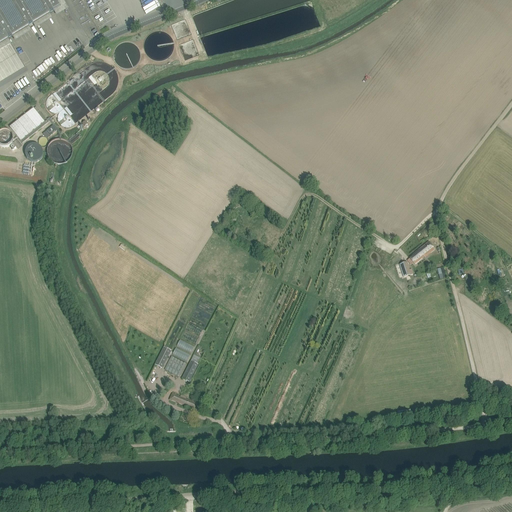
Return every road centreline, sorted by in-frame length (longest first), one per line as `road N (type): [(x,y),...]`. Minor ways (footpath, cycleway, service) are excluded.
road 1 (track): [(437,210),(406,240),(389,244),(320,197),(300,201),(211,380),(208,401),(231,438)]
road 2 (track): [(485,423),(437,210),(511,103)]
road 3 (unclassified): [(511,417),(466,427),(231,438)]
road 4 (track): [(0,448),(231,438)]
